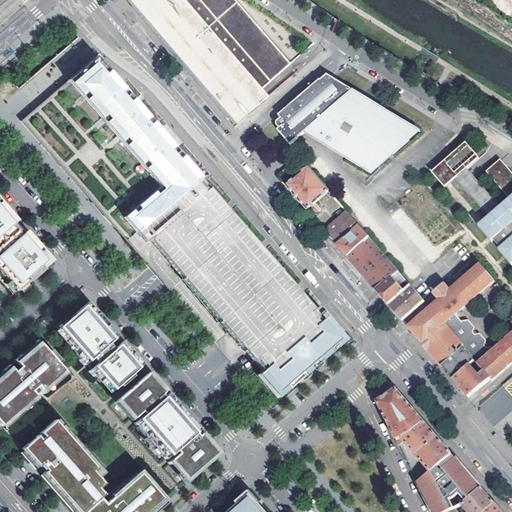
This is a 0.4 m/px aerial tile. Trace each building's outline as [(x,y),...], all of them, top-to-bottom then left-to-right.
[(139,0),(134,1),(130,5),(227,118),(244,103),(258,91),(289,64),(234,0),(139,0)] [(82,68),(95,57),(79,38),(19,89),(35,108),(46,99),(82,68)] [(35,108),(20,121),(37,141),(77,187),(89,200),(96,208),(272,410),(352,340),(302,282),(293,288),(197,174),(200,173),(164,132),(122,84),(98,55),(95,57),(82,68),(46,99),(35,108)] [(333,80),(327,76),(301,98),(306,104),(333,80)] [(291,147),(307,133),(309,135),(371,174),(383,164),(383,165),(410,143),(398,136),(389,128),(389,127),(383,120),(380,118),(376,118),(371,114),(370,107),(366,102),(353,94),(354,93),(333,80),(306,104),(301,98),(279,118),(281,121),(277,124),(276,126),(277,128),(277,129),(279,130),(280,130),(278,133),(291,147)] [(264,97),(258,91),(244,103),(227,118),(232,124),(264,97)] [(421,134),(354,93),(353,94),(366,102),(370,107),(371,114),(376,118),(380,118),(383,120),(389,127),(389,128),(398,136),(410,143),(421,134)] [(511,173),(500,160),(486,172),(510,199),(501,208),(466,168),(479,158),(466,143),(431,173),(444,188),(452,181),(498,235),(492,240),(501,250),(507,245),(511,250),(511,173)] [(308,168),(286,187),(296,198),(307,211),(329,191),(308,168)] [(0,202),(0,234),(13,224),(14,222),(16,220),(6,209),(0,202)] [(347,212),(325,232),(337,246),(359,226),(347,212)] [(13,224),(0,234),(0,252),(22,234),(13,224)] [(340,249),(346,257),(368,237),(359,226),(337,246),(340,249)] [(0,252),(0,282),(12,296),(52,261),(41,248),(25,231),(24,232),(22,234),(0,252)] [(365,278),(375,289),(397,270),(368,237),(346,257),(365,278)] [(511,265),(511,250),(507,245),(501,250),(499,251),(511,266),(511,265)] [(439,301),(409,328),(421,342),(420,343),(423,346),(426,350),(440,366),(463,347),(470,355),(483,371),(490,379),(491,380),(511,361),(511,335),(493,352),(490,349),(486,350),(482,345),(483,342),(484,340),(480,335),(478,335),(474,335),(471,332),(472,328),(473,327),(467,321),(459,322),(453,315),(493,281),(480,265),(449,293),(443,285),(433,294),(439,301)] [(397,270),(375,289),(382,298),(386,302),(389,306),(411,286),(397,270)] [(411,286),(389,306),(392,310),(402,321),(425,301),(411,286)] [(65,322),(57,329),(82,357),(78,360),(83,366),(86,364),(91,369),(88,371),(93,377),(97,374),(112,391),(119,384),(131,374),(143,364),(130,350),(123,342),(120,344),(117,341),(115,338),(118,336),(96,311),(88,302),(74,314),(79,320),(70,328),(65,322)] [(74,314),(65,322),(70,328),(79,320),(74,314)] [(6,374),(0,379),(0,424),(1,425),(29,401),(32,404),(38,399),(35,395),(40,391),(43,394),(49,389),(46,386),(63,371),(58,364),(48,353),(40,344),(23,359),(20,355),(2,371),(6,374)] [(470,355),(463,347),(440,366),(450,377),(453,380),(469,366),(463,360),(470,355)] [(51,350),(48,353),(58,364),(61,361),(51,350)] [(477,376),(469,366),(453,380),(456,384),(468,398),(471,395),(490,379),(483,371),(477,376)] [(152,375),(149,372),(117,400),(133,419),(141,412),(144,415),(135,422),(167,458),(175,450),(178,453),(170,461),(186,479),(208,460),(209,460),(219,451),(215,446),(202,432),(197,436),(195,433),(198,431),(182,413),(168,397),(166,395),(163,397),(160,394),(165,390),(152,375)] [(131,374),(119,384),(121,387),(134,376),(131,374)] [(423,423),(395,391),(386,396),(377,402),(391,429),(396,440),(410,433),(423,423)] [(200,429),(168,393),(166,395),(168,397),(182,413),(198,431),(200,429)] [(133,419),(117,400),(115,402),(131,421),(133,419)] [(54,420),(22,448),(33,461),(36,457),(40,461),(41,463),(38,466),(78,511),(148,511),(163,499),(140,473),(104,504),(99,498),(103,495),(98,489),(104,484),(93,472),(97,469),(54,420)] [(410,433),(396,440),(399,446),(404,442),(416,456),(437,439),(434,436),(423,423),(410,433)] [(437,439),(416,456),(428,470),(422,475),(424,477),(451,455),(440,443),(437,439)] [(417,483),(432,511),(448,511),(456,508),(462,505),(481,490),(452,457),(451,455),(424,477),(417,483)] [(36,457),(33,461),(38,466),(41,463),(40,461),(36,457)] [(458,511),(456,508),(448,511),(482,511),(493,505),(491,501),(481,490),(462,505),(465,509),(460,511),(458,511)] [(265,511),(251,495),(240,504),(244,508),(239,511),(265,511)]
